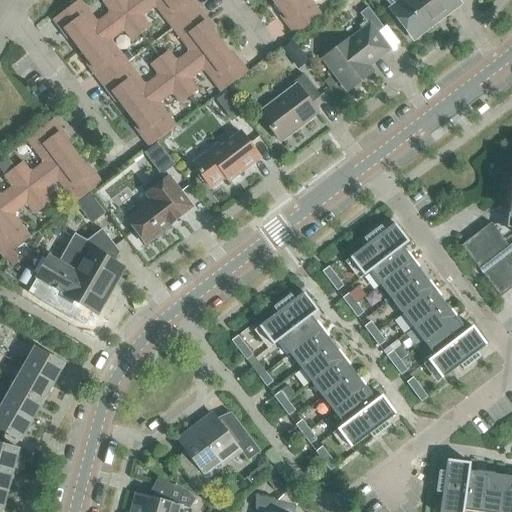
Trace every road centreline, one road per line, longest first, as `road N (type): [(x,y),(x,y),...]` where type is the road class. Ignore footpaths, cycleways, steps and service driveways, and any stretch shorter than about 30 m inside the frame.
road 1 (tertiary): [(74,511),(104,403),(134,348),(369,162)]
road 2 (residential): [(511,356),(369,162)]
road 3 (tertiary): [(369,162),(511,53)]
road 4 (residential): [(382,476),(511,380)]
